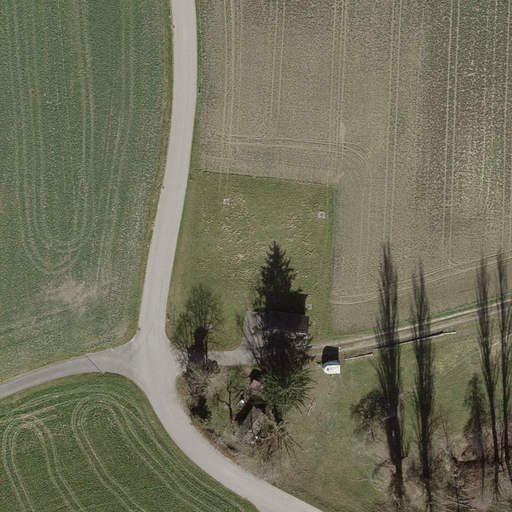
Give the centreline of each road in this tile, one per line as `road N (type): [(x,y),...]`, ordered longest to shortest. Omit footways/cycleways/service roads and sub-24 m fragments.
road 1 (motorway): [(329,511),(265,363),(142,0)]
road 2 (track): [(0,389),(82,359),(323,351),(511,301)]
road 3 (motorway): [(0,60),(43,198),(165,511)]
